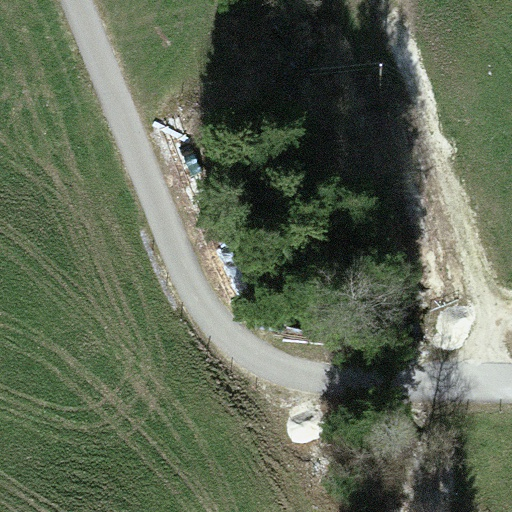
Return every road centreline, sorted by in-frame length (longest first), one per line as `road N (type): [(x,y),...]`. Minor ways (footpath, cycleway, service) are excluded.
road 1 (track): [(75,0),(184,269),(239,344),(311,376),(511,385)]
road 2 (track): [(502,385),(410,94),(365,0)]
